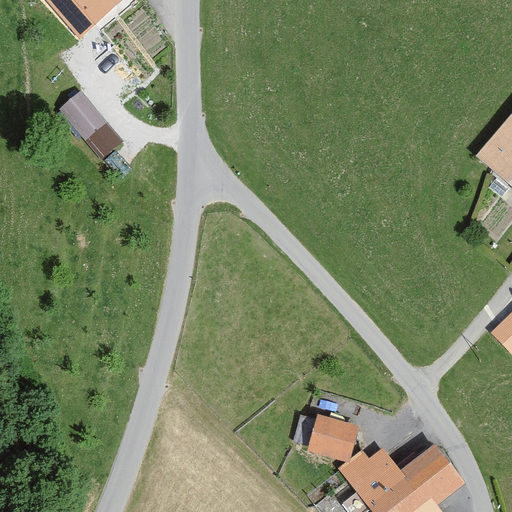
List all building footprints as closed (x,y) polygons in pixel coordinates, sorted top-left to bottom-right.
[(125,0),(47,0),(82,38),(125,0)] [(83,86),(62,103),(104,156),(125,138),(83,86)] [(511,119),(480,157),(511,185),(511,119)] [(511,310),(492,329),(511,350),(511,310)] [(310,449),(338,457),(348,427),(319,418),(310,449)] [(406,511),(453,477),(430,446),(393,473),(379,455),(350,476),(376,511),(406,511)]
